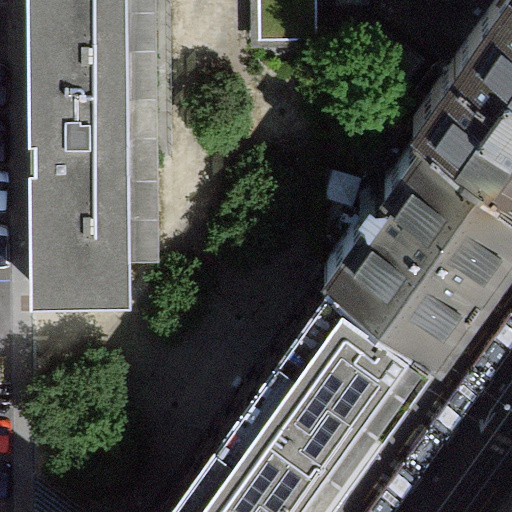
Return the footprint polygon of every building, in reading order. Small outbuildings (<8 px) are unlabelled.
[(32,0),(36,283),(138,282),(137,234),(164,234),(161,0),(32,0)] [(261,0),(263,43),(321,42),(320,0),(261,0)] [(320,0),(321,42),(350,0),(320,0)] [(350,0),(321,42),(417,112),(500,0),(350,0)] [(511,0),(500,0),(417,112),(427,119),(511,180),(511,0)] [(511,229),(511,180),(427,119),(330,259),(352,276),(435,337),(511,229)] [(352,276),(183,511),(307,511),(435,337),(352,276)] [(88,511),(40,477),(40,511),(88,511)]
